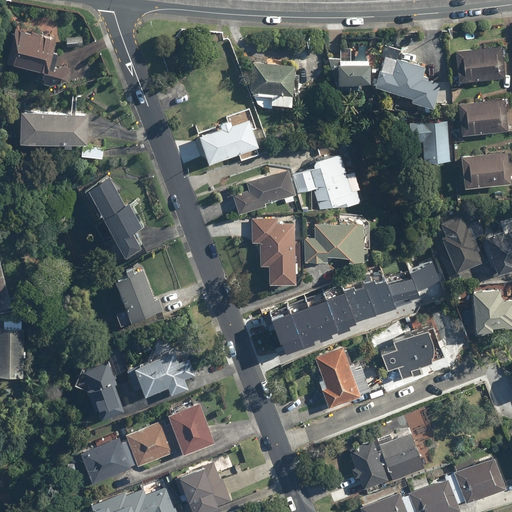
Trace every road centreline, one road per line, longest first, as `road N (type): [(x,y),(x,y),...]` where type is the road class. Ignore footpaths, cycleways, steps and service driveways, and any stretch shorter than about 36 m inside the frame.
road 1 (residential): [(303,511),(107,0)]
road 2 (primary): [(385,0),(260,0)]
